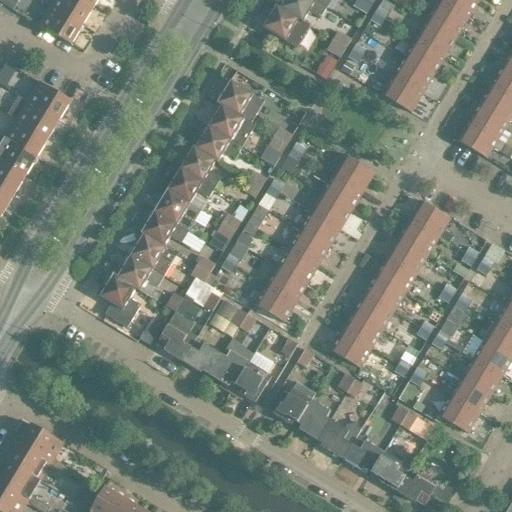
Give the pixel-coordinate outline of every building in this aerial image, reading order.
[(95,7),(83,0),(55,0),(51,6),(83,25),(95,7)] [(303,23),(309,12),(321,19),(328,7),(315,0),(286,0),(281,8),(299,20),(303,23)] [(357,0),(354,5),(368,13),(373,5),(364,0),(357,0)] [(386,0),(383,0),(380,6),(390,13),(395,5),(386,0)] [(439,0),(439,2),(468,19),(479,1),(478,0),(439,0)] [(428,20),(457,38),(468,19),(439,2),(428,20)] [(40,25),(72,45),(83,25),(51,6),(40,25)] [(297,48),(304,37),(310,27),(303,23),(299,20),(281,8),(277,6),(264,28),(297,48)] [(389,13),(379,8),(376,14),(385,20),(389,13)] [(372,20),(381,26),(385,20),(376,14),(372,20)] [(457,38),(428,20),(416,39),(446,56),(457,38)] [(369,24),(364,32),(372,37),(377,29),(369,24)] [(351,40),(338,32),(333,40),(346,49),(351,40)] [(446,56),(416,39),(405,57),(435,75),(446,56)] [(328,49),(341,57),(346,49),(333,40),(328,49)] [(366,50),(357,45),(353,51),(363,57),(366,50)] [(349,57),(359,63),(363,57),(353,51),(349,57)] [(511,51),(503,66),(511,71),(511,51)] [(435,75),(405,57),(394,76),(424,93),(435,75)] [(350,75),(355,66),(347,61),(342,70),(350,75)] [(322,65),(317,74),(327,80),(332,71),(322,65)] [(511,71),(503,66),(492,84),(511,96),(511,71)] [(1,74),(0,75),(0,84),(6,88),(11,81),(1,74)] [(382,95),(412,113),(424,93),(394,76),(382,95)] [(265,102),(232,81),(218,104),(222,106),(222,105),(240,116),(241,116),(247,106),(258,113),(265,102)] [(72,101),(40,82),(28,101),(60,120),(72,101)] [(481,103),(510,121),(511,117),(511,96),(492,84),(481,103)] [(60,120),(28,101),(17,120),(49,139),(60,120)] [(510,121),(481,103),(470,121),(499,139),(510,121)] [(256,125),(241,116),(240,116),(222,105),(222,106),(209,127),(243,147),(256,125)] [(49,139),(17,120),(6,138),(38,157),(49,139)] [(458,141),(487,158),(499,139),(470,121),(458,141)] [(225,152),(236,158),(243,147),(209,127),(197,148),(196,148),(217,161),(219,162),(225,152)] [(293,136),(280,128),(275,137),(288,145),(293,136)] [(269,146),(282,154),(288,145),(275,137),(269,146)] [(38,157),(6,138),(0,147),(0,159),(26,176),(38,157)] [(307,149),(297,143),(293,150),(303,155),(307,149)] [(197,148),(195,147),(181,169),(215,189),(222,178),(211,171),(217,161),(196,148),(197,148)] [(290,156),(299,162),(303,155),(293,150),(290,156)] [(375,173),(346,155),(334,174),(364,192),(375,173)] [(26,176),(0,159),(0,184),(15,194),(26,176)] [(168,190),(202,210),(215,189),(181,169),(168,190)] [(267,180),(254,172),(248,181),(262,189),(267,180)] [(323,193),(352,211),(364,192),(334,174),(323,193)] [(284,186),(275,180),(271,187),(281,192),(284,186)] [(243,189),(256,197),(262,189),(248,181),(243,189)] [(15,194),(0,184),(0,210),(4,213),(15,194)] [(267,193),(277,199),(281,192),(271,187),(267,193)] [(155,212),(189,232),(202,210),(168,190),(155,212)] [(312,211),(341,229),(352,211),(323,193),(312,211)] [(451,219),(422,201),(410,220),(439,238),(451,219)] [(301,230),(330,248),(341,229),(312,211),(301,230)] [(142,233),(144,235),(144,234),(165,247),(165,246),(171,236),(182,243),(189,232),(155,212),(142,233)] [(241,222),(228,214),(223,223),(236,231),(241,222)] [(262,223),(252,218),(249,224),(258,229),(262,223)] [(399,239),(428,256),(439,238),(410,220),(399,239)] [(236,231),(223,223),(210,245),(223,253),(236,231)] [(257,238),(254,236),(258,229),(249,224),(238,242),(250,250),(257,238)] [(330,248),(301,230),(289,248),(319,266),(330,248)] [(167,247),(165,246),(165,247),(144,234),(144,235),(131,256),(165,276),(172,265),(161,258),(167,247)] [(487,242),(480,238),(475,245),(473,244),(466,254),(476,260),(487,242)] [(387,257),(417,275),(428,256),(399,239),(387,257)] [(240,260),(243,262),(250,250),(238,242),(226,261),(236,266),(240,260)] [(319,266),(289,248),(278,267),(308,285),(319,266)] [(462,261),(472,266),(476,260),(466,254),(462,261)] [(140,291),(147,280),(158,287),(165,276),(131,256),(119,277),(137,288),(136,289),(140,291)] [(216,265),(202,257),(197,266),(210,274),(216,265)] [(376,276),(406,293),(417,275),(387,257),(376,276)] [(495,263),(485,257),(481,264),(491,269),(495,263)] [(222,267),(232,273),(236,266),(226,261),(222,267)] [(458,263),(454,271),(465,278),(470,270),(458,263)] [(491,269),(481,264),(470,282),(480,288),(491,269)] [(192,275),(205,282),(210,274),(197,266),(192,275)] [(308,285),(278,267),(267,285),(297,303),(308,285)] [(130,298),(136,289),(137,288),(119,277),(115,274),(101,297),(112,303),(106,314),(128,328),(142,305),(130,298)] [(406,293),(376,276),(365,294),(395,312),(406,293)] [(255,305),(285,323),(297,303),(267,285),(255,305)] [(457,291),(448,285),(444,291),(453,297),(457,291)] [(184,299),(177,310),(178,311),(186,315),(197,296),(189,290),(184,299)] [(440,297),(449,303),(453,297),(444,291),(440,297)] [(175,293),(167,306),(176,312),(177,310),(184,299),(175,293)] [(214,311),(221,298),(212,293),(205,306),(214,311)] [(395,312),(365,294),(354,313),(384,330),(395,312)] [(472,300),(463,294),(459,301),(469,306),(472,300)] [(225,300),(217,314),(230,322),(239,309),(225,300)] [(449,318),(461,326),(468,314),(465,313),(469,306),(459,301),(449,318)] [(495,322),(511,332),(511,307),(507,304),(495,322)] [(239,309),(231,322),(240,328),(248,315),(239,309)] [(384,330),(354,313),(343,331),(372,349),(384,330)] [(249,333),(257,320),(248,315),(240,328),(249,333)] [(140,340),(149,346),(163,323),(154,317),(140,340)] [(435,328),(425,322),(421,328),(431,334),(435,328)] [(484,341),(511,357),(511,332),(495,322),(484,341)] [(184,342),(189,334),(170,323),(158,344),(166,348),(165,351),(183,362),(192,347),(184,342)] [(455,329),(445,323),(437,338),(446,343),(455,329)] [(418,334),(427,340),(431,334),(421,328),(418,334)] [(331,350),(361,368),(372,349),(343,331),(331,350)] [(511,361),(511,357),(484,341),(476,336),(465,354),(473,359),(503,377),(511,361)] [(433,344),(442,350),(446,343),(437,338),(433,344)] [(289,340),(282,353),(290,358),(298,345),(289,340)] [(205,344),(200,352),(192,347),(183,362),(202,373),(203,371),(211,376),(223,355),(205,344)] [(306,368),(314,355),(306,349),(298,363),(306,368)] [(231,352),(228,358),(223,355),(211,376),(230,387),(232,383),(236,385),(250,363),(231,352)] [(412,365),(403,359),(399,365),(409,371),(412,365)] [(503,377),(473,359),(462,378),(491,396),(503,377)] [(240,388),(238,392),(256,403),(269,383),(265,380),(268,374),(250,363),(236,385),(240,388)] [(395,371),(405,377),(409,371),(399,365),(395,371)] [(428,374),(418,368),(414,374),(424,380),(428,374)] [(411,381),(420,386),(424,380),(414,374),(411,381)] [(347,375),(339,388),(348,393),(355,380),(347,375)] [(491,396),(462,378),(451,396),(480,414),(491,396)] [(357,399),(364,385),(355,380),(348,393),(357,399)] [(290,396),(286,393),(273,414),(292,425),(294,421),(299,423),(312,401),(316,394),(298,383),(290,396)] [(439,416),(469,434),(480,414),(451,396),(439,416)] [(331,412),(312,401),(299,423),(303,426),(300,430),(319,441),(331,420),(327,418),(331,412)] [(400,407),(392,420),(401,425),(409,412),(400,407)] [(410,431),(418,417),(409,412),(401,425),(410,431)] [(361,431),(358,422),(346,425),(347,430),(331,420),(319,441),(327,446),(326,448),(344,459),(353,445),(361,431)] [(55,459),(64,443),(33,424),(21,444),(52,463),(50,466),(60,472),(64,465),(55,459)] [(361,450),(353,445),(344,459),(363,470),(364,468),(372,473),(384,453),(366,441),(361,450)] [(10,462),(41,481),(50,466),(52,463),(21,444),(10,462)] [(454,462),(468,470),(477,455),(463,447),(454,462)] [(380,478),(379,480),(397,491),(406,477),(398,472),(403,464),(384,453),(372,473),(380,478)] [(0,478),(0,481),(30,500),(28,503),(37,509),(42,502),(32,496),(41,481),(10,462),(0,478)] [(69,478),(74,471),(64,465),(60,472),(69,478)] [(416,503),(417,501),(425,506),(432,495),(448,505),(461,484),(450,478),(444,489),(419,474),(414,482),(406,477),(397,491),(416,503)] [(0,506),(9,511),(22,511),(28,503),(30,500),(0,481),(0,506)] [(88,484),(77,503),(86,508),(97,490),(88,484)] [(90,511),(117,511),(125,499),(105,487),(90,511)] [(125,499),(117,511),(142,511),(143,510),(125,499)] [(42,511),(48,511),(51,508),(42,502),(37,509),(42,511)]
